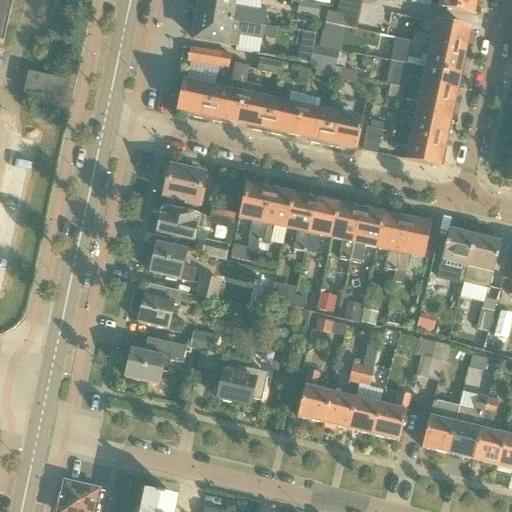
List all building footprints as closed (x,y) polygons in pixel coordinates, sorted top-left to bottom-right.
[(0,0),(0,44),(3,45),(12,0),(0,0)] [(259,1),(250,0),(197,0),(197,3),(200,6),(198,16),(264,26),(266,14),(261,13),(259,1)] [(325,24),(333,26),(356,32),(361,3),(346,0),(339,0),(337,16),(328,14),(325,24)] [(431,0),(430,7),(472,16),(473,14),(476,15),(478,3),(475,3),(475,0),(431,0)] [(319,6),(297,2),(295,15),(317,19),(319,6)] [(262,41),(264,26),(198,16),(196,27),(193,29),(192,35),(194,39),(194,41),(238,48),(240,37),(262,41)] [(411,43),(464,55),(466,45),(469,45),(471,34),(468,33),(469,31),(435,24),(432,37),(414,33),(411,43)] [(312,47),(313,47),(314,37),(303,35),(298,63),(307,66),(308,62),(310,62),(312,47)] [(461,65),(464,55),(411,43),(409,54),(428,59),(425,71),(462,78),(464,65),(461,65)] [(318,48),(313,47),(312,47),(310,62),(317,65),(331,67),(335,52),(327,50),(319,48),(318,48)] [(189,62),(189,63),(191,63),(218,67),(221,55),(192,50),(191,50),(191,51),(189,61),(189,62)] [(231,57),(221,55),(218,67),(228,69),(231,57)] [(277,76),(280,64),(259,60),(257,72),(277,76)] [(218,67),(191,63),(189,74),(188,74),(186,84),(184,83),(178,112),(194,115),(193,118),(207,121),(213,90),(218,67)] [(339,69),(331,67),(317,65),(314,76),(332,80),(332,78),(337,79),(339,69)] [(243,96),(249,69),(234,66),(228,93),(213,90),(207,121),(221,125),(222,122),(237,125),(243,96)] [(345,81),(347,71),(339,69),(337,79),(345,81)] [(347,71),(345,81),(354,83),(356,73),(347,71)] [(459,90),(462,78),(425,71),(422,82),(404,78),(401,89),(454,100),(456,90),(459,90)] [(68,83),(29,74),(25,94),(64,102),(68,83)] [(452,110),(454,100),(401,89),(399,99),(418,104),(415,115),(452,123),(455,111),(452,110)] [(272,102),(258,99),(243,96),(237,125),(252,128),(252,131),(265,134),(272,102)] [(296,138),(301,108),(287,106),(272,102),(265,134),(280,137),(281,134),(296,138)] [(331,115),(317,112),(301,108),(296,138),(311,141),(310,144),(325,147),(331,115)] [(339,147),(355,150),(361,122),(331,115),(325,147),(339,150),(339,147)] [(449,136),(452,123),(415,115),(413,127),(394,123),(392,134),(444,145),(446,135),(449,136)] [(370,129),(382,132),(384,126),(371,123),(370,129)] [(382,132),(370,129),(370,130),(367,129),(366,133),(362,152),(377,156),(382,132)] [(442,155),(444,145),(392,134),(389,145),(407,149),(405,161),(439,169),(439,167),(442,167),(445,156),(442,155)] [(187,214),(189,205),(200,207),(204,192),(200,191),(203,177),(199,176),(200,173),(185,169),(185,173),(171,169),(170,173),(166,172),(164,182),(168,183),(165,197),(168,198),(165,209),(187,214)] [(259,243),(270,192),(260,190),(261,187),(249,185),(249,187),(247,187),(240,217),(253,220),(249,238),(248,241),(249,241),(245,262),(255,265),(259,243)] [(286,227),(293,194),(281,191),(280,194),(270,192),(259,243),(270,246),(271,243),(282,246),(286,232),(286,227)] [(304,253),(315,202),(305,200),(306,197),(293,194),(286,227),(286,232),(297,234),(294,248),(293,251),(296,252),(304,253)] [(330,241),(339,204),(327,201),(326,204),(315,202),(304,253),(312,255),(315,256),(316,253),(319,239),(330,241)] [(350,263),(361,212),(351,210),(351,207),(339,204),(330,241),(342,244),(339,261),(350,263)] [(187,214),(165,209),(162,208),(159,221),(156,222),(155,229),(157,231),(156,235),(193,243),(197,229),(202,230),(205,218),(187,214)] [(376,252),(384,214),(372,211),(371,214),(361,212),(350,263),(361,265),(365,249),(376,252)] [(395,273),(407,222),(396,219),(397,216),(384,214),(376,252),(388,254),(385,270),(395,273)] [(395,273),(404,276),(406,276),(410,255),(423,257),(430,227),(428,226),(428,223),(417,221),(416,224),(407,222),(395,273)] [(467,269),(475,238),(449,232),(437,278),(447,281),(452,265),(467,269)] [(463,285),(478,289),(489,291),(501,245),(475,238),(467,269),(463,285)] [(228,247),(205,242),(202,256),(225,261),(228,247)] [(182,269),(186,253),(157,246),(155,251),(153,250),(151,260),(153,260),(150,274),(192,284),(195,272),(182,269)] [(395,273),(393,283),(402,286),(404,276),(395,273)] [(200,277),(195,298),(216,303),(220,281),(200,277)] [(149,287),(146,299),(144,298),(138,325),(181,335),(183,325),(170,321),(173,306),(178,307),(181,294),(149,287)] [(320,295),(316,309),(332,313),(336,299),(320,295)] [(293,309),(304,311),(306,299),(295,297),(293,309)] [(347,304),(343,319),(358,322),(361,307),(347,304)] [(476,331),(488,334),(493,313),(481,310),(476,331)] [(511,313),(500,310),(494,334),(507,337),(511,315),(511,313)] [(364,311),(361,323),(374,326),(377,314),(364,311)] [(333,324),(318,321),(315,333),(330,336),(333,324)] [(194,333),(190,349),(214,355),(218,339),(194,333)] [(148,340),(145,355),(131,352),(125,379),(158,387),(162,373),(167,374),(170,362),(183,365),(186,348),(148,340)] [(426,379),(435,344),(420,341),(417,356),(421,357),(416,377),(426,379)] [(440,362),(445,364),(450,348),(435,344),(426,379),(436,382),(440,362)] [(367,348),(364,366),(374,368),(377,350),(367,348)] [(211,371),(214,356),(199,354),(197,369),(211,371)] [(358,386),(363,369),(353,366),(348,383),(358,386)] [(363,369),(358,386),(369,389),(373,371),(363,369)] [(323,425),(330,394),(315,391),(319,375),(309,372),(297,419),(323,425)] [(255,382),(235,377),(223,374),(217,400),(249,408),(255,382)] [(348,431),(355,401),(330,394),(323,425),(348,431)] [(381,407),(373,437),(399,443),(410,397),(399,394),(396,410),(381,407)] [(473,462),(488,399),(477,397),(473,412),(459,409),(447,455),(473,462)] [(505,437),(491,434),(498,402),(488,399),(473,462),(498,468),(505,437)] [(373,437),(381,407),(355,401),(348,431),(373,437)] [(459,409),(444,405),(433,403),(422,449),(447,455),(459,409)] [(511,438),(505,437),(498,468),(511,471),(511,438)] [(97,495),(97,493),(66,486),(59,511),(92,511),(94,507),(99,508),(101,496),(97,495)] [(174,511),(177,500),(144,493),(141,509),(135,508),(134,511),(174,511)]
